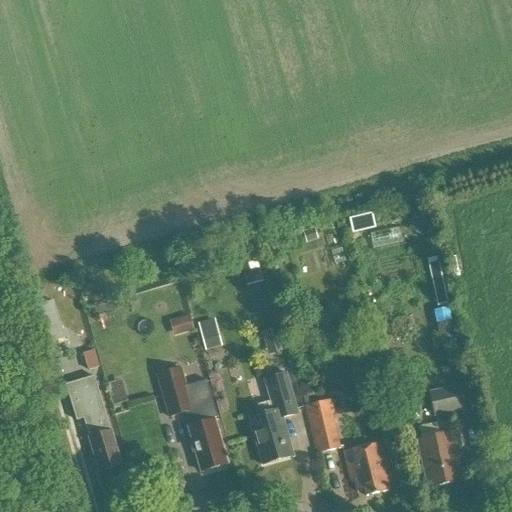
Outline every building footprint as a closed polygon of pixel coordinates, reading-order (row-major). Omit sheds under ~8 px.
[(423,239),(432,219),(417,212),(408,232),(423,239)] [(369,233),(371,247),(403,243),(401,229),(369,233)] [(248,287),(263,283),(250,240),(238,243),(243,258),(239,260),(248,287)] [(438,311),(441,349),(455,348),(452,310),(438,311)] [(189,317),(168,323),(172,338),(193,332),(189,317)] [(206,353),(222,348),(216,325),(199,330),(206,353)] [(268,332),(270,353),(289,352),(287,330),(268,332)] [(98,353),(85,356),(89,370),(102,366),(98,353)] [(469,366),(466,354),(447,358),(450,371),(469,366)] [(170,418),(186,414),(192,412),(185,388),(180,372),(158,379),(170,418)] [(264,381),(267,391),(271,404),(257,408),(260,418),(249,421),(262,468),(293,459),(282,420),(297,416),(299,416),(288,375),(264,381)] [(192,412),(186,414),(191,429),(188,430),(193,447),(192,448),(194,455),(196,456),(201,474),(228,466),(215,422),(218,421),(207,382),(185,388),(192,412)] [(113,406),(127,402),(121,383),(107,387),(113,406)] [(453,483),(462,481),(452,435),(451,435),(447,416),(466,411),(461,389),(429,396),(439,438),(417,443),(427,489),(435,487),(435,489),(453,485),(453,483)] [(316,457),(340,451),(332,417),(334,416),(331,403),(304,410),(316,457)] [(101,474),(120,468),(115,453),(117,452),(111,432),(108,433),(102,412),(85,417),(91,438),(89,439),(93,452),(95,453),(101,474)] [(343,454),(350,485),(354,484),(357,495),(365,493),(366,499),(397,492),(389,457),(385,458),(382,446),(343,454)]
